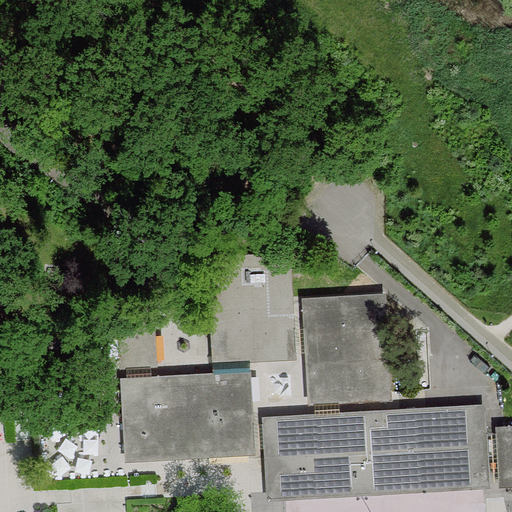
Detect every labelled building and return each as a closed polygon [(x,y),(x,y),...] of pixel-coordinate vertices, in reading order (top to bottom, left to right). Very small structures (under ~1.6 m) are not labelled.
[(209,257),(215,365),(300,361),(294,253),(209,257)] [(390,294),(306,299),(311,406),(396,402),(390,294)] [(160,368),(157,306),(145,307),(124,308),(120,308),(121,340),(122,370),(160,368)] [(258,456),(254,372),(123,379),(128,463),(258,456)] [(489,405),(265,418),(270,502),(494,489),(489,405)] [(511,427),(499,428),(503,489),(511,488),(511,427)]
